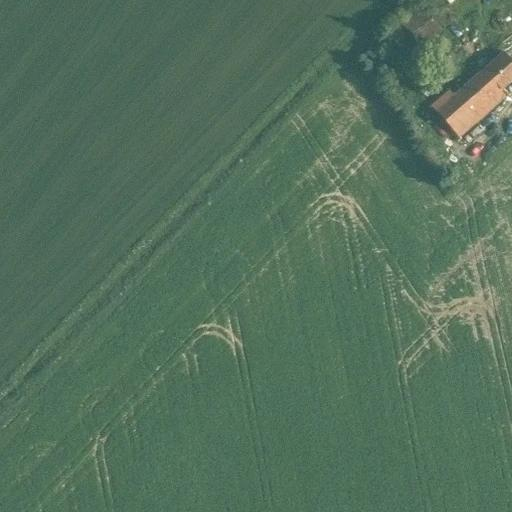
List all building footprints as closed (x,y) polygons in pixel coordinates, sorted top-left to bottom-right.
[(396,22),(417,50),(439,34),(416,4),(396,22)] [(449,91),(432,107),(459,138),(505,97),(500,91),(511,80),(511,62),(503,52),(453,96),(449,91)] [(442,75),(435,81),(440,87),(447,82),(442,75)] [(439,88),(432,81),(428,85),(434,92),(439,88)] [(426,97),(433,91),(427,85),(420,90),(426,97)]
